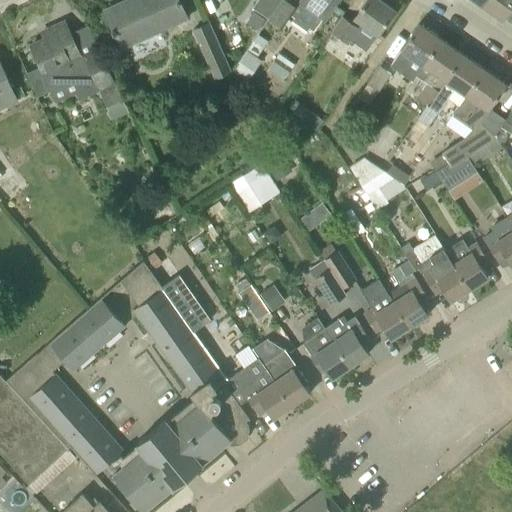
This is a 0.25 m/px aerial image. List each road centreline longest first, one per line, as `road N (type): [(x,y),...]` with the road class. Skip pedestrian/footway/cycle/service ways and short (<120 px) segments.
road 1 (residential): [(219,506),(306,435),(511,301)]
road 2 (residential): [(219,506),(158,435),(119,373)]
